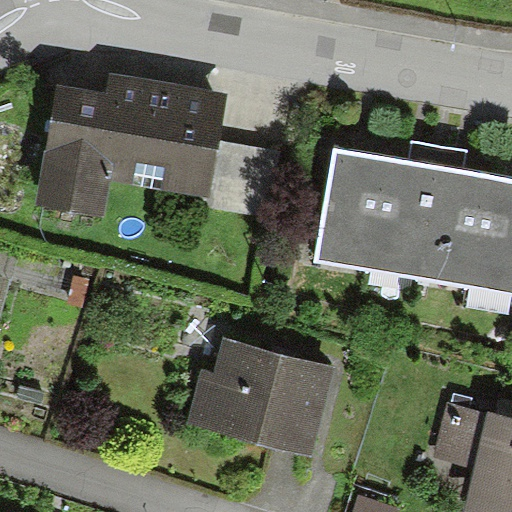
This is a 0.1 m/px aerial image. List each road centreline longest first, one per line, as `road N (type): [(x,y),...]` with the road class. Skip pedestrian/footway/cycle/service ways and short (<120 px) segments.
road 1 (residential): [(511,81),(99,0)]
road 2 (residential): [(0,452),(185,511)]
